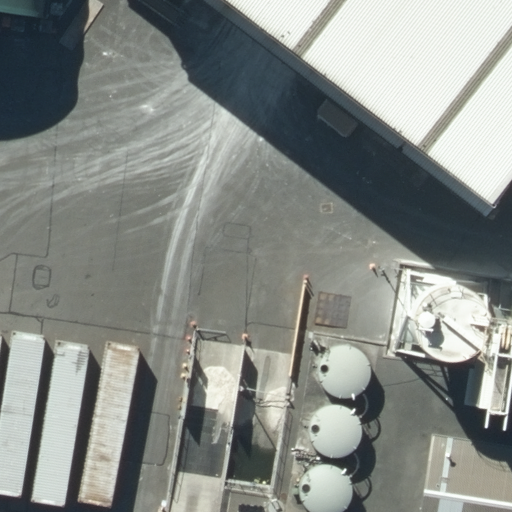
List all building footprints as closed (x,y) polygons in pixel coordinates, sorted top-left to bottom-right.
[(511,0),(275,0),(465,142),(511,81),(511,0)] [(343,344),(340,344),(338,345),(335,346),(333,346),(331,347),(329,349),(328,350),(326,351),(324,353),(323,355),(322,357),(321,359),(320,361),(319,363),(319,365),(318,367),(318,369),(318,372),(319,374),(319,376),(320,378),(321,380),(322,382),(323,384),(324,386),(326,388),(327,389),(329,391),(331,392),(333,393),(335,394),(337,395),(339,395),(341,395),(344,396),(346,396),(348,395),(350,395),(352,394),(355,393),(357,392),(359,391),(360,390),(362,388),(363,387),(365,385),(366,383),(367,381),(368,379),(369,377),(369,375),(370,372),(370,370),(370,368),(369,366),(369,363),(368,361),(367,359),(366,357),(365,355),(364,354),(362,352),(361,350),(359,349),(357,348),(355,347),(353,346),(351,345),(349,345),(347,344),(344,344),(343,344)] [(334,402),(331,402),(329,403),(326,403),(324,404),(322,405),(320,406),(318,408),(316,409),(315,411),(313,413),(312,415),(311,417),(310,419),(309,421),(309,424),(308,426),(308,428),(308,431),(309,433),(309,435),(310,438),(311,440),(312,442),(313,444),(314,446),(316,447),(318,449),(319,450),(321,452),(324,453),(326,454),(328,455),(330,455),(332,455),(335,456),(337,455),(339,455),(342,455),(344,454),(346,453),(348,452),(350,451),(352,449),(354,448),(355,446),(357,444),(358,442),(359,440),(360,438),(361,436),(362,434),(362,431),(362,429),(362,427),(362,424),(361,422),(361,420),(360,418),(359,415),(357,414),(356,412),(354,410),(353,408),(351,407),(349,406),(347,404),(345,404),(342,403),(340,402),(338,402),(336,402),(334,402)] [(511,511),(511,439),(429,428),(417,511),(511,511)] [(326,460),(323,461),(321,461),(319,461),(316,462),(314,463),(312,464),(310,465),(308,466),(306,468),(305,469),(303,471),(302,473),(301,475),(300,477),(299,479),(298,482),(298,484),(298,486),(298,489),(298,491),(298,493),(299,496),(300,498),(301,500),(302,502),(303,504),(305,506),(307,507),(308,509),(310,510),(312,511),(313,511),(335,511),(337,511),(339,510),(341,509),(343,507),(344,505),(346,504),(347,502),(348,500),(349,497),(350,495),(351,493),(351,491),(351,488),(351,486),(351,484),(351,481),(350,479),(349,477),(348,475),(347,473),(346,471),(344,469),(342,467),(341,466),(339,465),(337,463),(335,463),(332,462),(330,461),(328,461),(326,460)]
